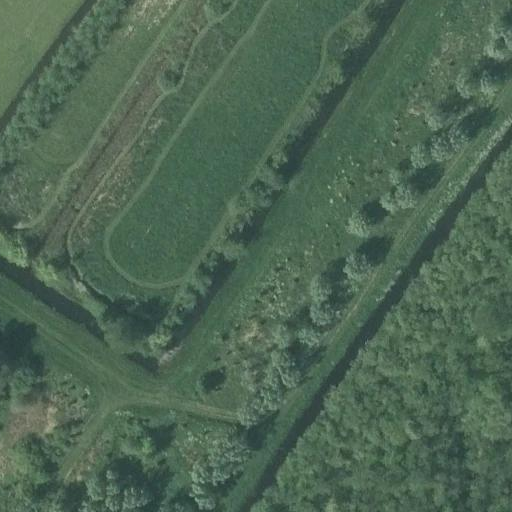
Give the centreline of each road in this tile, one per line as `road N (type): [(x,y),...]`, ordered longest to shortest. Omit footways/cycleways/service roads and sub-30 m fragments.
road 1 (track): [(29,511),(121,389),(232,419),(289,409),(511,89)]
road 2 (track): [(0,314),(121,389)]
